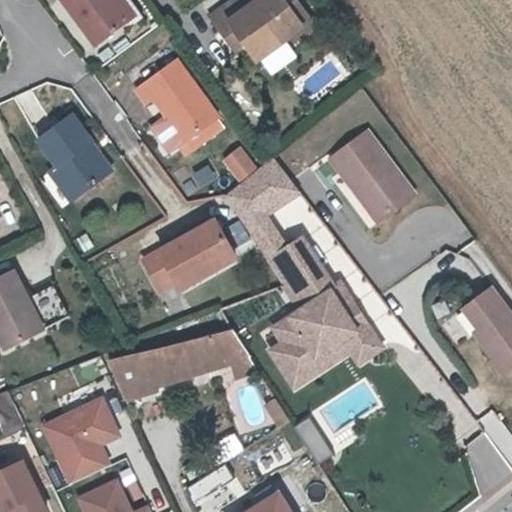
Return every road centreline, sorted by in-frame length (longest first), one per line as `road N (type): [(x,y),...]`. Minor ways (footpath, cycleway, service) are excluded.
road 1 (unknown): [(302,231),(510,499)]
road 2 (unknown): [(41,58),(79,71),(130,137)]
